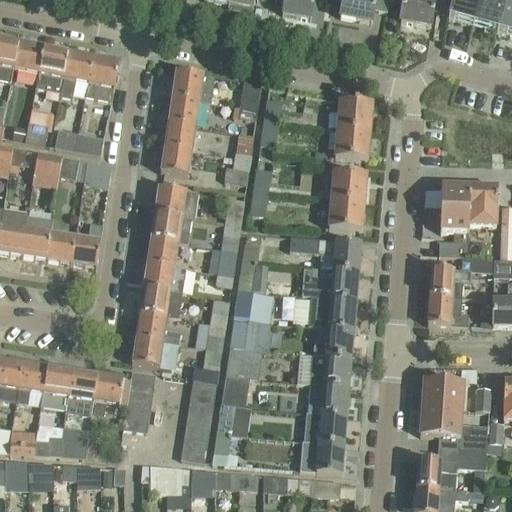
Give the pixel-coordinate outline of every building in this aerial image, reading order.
[(204,0),(204,4),(228,9),(229,0),(204,0)] [(267,3),(267,0),(229,0),(228,9),(236,10),(236,12),(238,15),(249,17),(251,15),(251,13),(252,13),(255,1),(267,3)] [(285,0),(282,18),(310,23),(314,0),(285,0)] [(371,27),(375,8),(376,0),(343,0),(339,21),(371,27)] [(394,0),(404,2),(399,25),(430,30),(435,0),(394,0)] [(453,0),(447,22),(471,29),(479,0),(453,0)] [(500,0),(499,5),(480,0),(479,0),(471,29),(496,36),(506,0),(500,0)] [(511,0),(506,0),(496,36),(511,40),(511,0)] [(13,74),(19,46),(0,42),(0,84),(10,86),(13,74)] [(44,51),(19,46),(13,74),(38,79),(44,51)] [(35,93),(58,97),(61,84),(62,84),(68,56),(44,51),(38,79),(35,93)] [(61,84),(58,97),(58,102),(71,104),(74,86),(87,89),(88,89),(93,61),(68,56),(62,84),(61,84)] [(119,66),(93,61),(88,89),(87,89),(85,102),(110,107),(119,66)] [(199,105),(210,107),(214,82),(175,76),(171,101),(199,105)] [(243,86),(239,111),(257,114),(260,88),(243,86)] [(195,130),(199,105),(171,101),(167,126),(195,130)] [(267,104),(265,115),(279,117),(281,106),(267,104)] [(372,108),(339,105),(337,134),(369,136),(372,108)] [(255,126),(257,114),(239,111),(237,123),(255,126)] [(30,124),(46,129),(50,117),(33,112),(30,124)] [(263,126),(277,129),(279,117),(265,115),(263,126)] [(3,119),(2,127),(0,136),(0,142),(25,147),(28,129),(29,124),(3,119)] [(164,151),(192,155),(195,130),(167,126),(164,151)] [(263,126),(262,138),(276,140),(277,129),(263,126)] [(47,132),(28,129),(25,147),(44,150),(47,132)] [(75,156),(78,139),(57,134),(54,152),(75,156)] [(367,165),(369,136),(337,134),(334,162),(367,165)] [(234,160),(249,162),(252,140),(238,138),(235,157),(234,160)] [(260,149),(274,151),(276,140),(262,138),(260,149)] [(78,139),(75,156),(100,161),(103,144),(78,139)] [(0,167),(9,170),(9,168),(11,152),(0,149),(0,167)] [(188,181),(192,155),(164,151),(160,177),(188,181)] [(11,152),(9,168),(23,171),(26,155),(11,152)] [(58,181),(60,162),(37,157),(33,176),(34,176),(32,187),(57,192),(58,181)] [(222,194),(244,197),(249,162),(234,160),(233,172),(226,171),(222,194)] [(58,181),(84,187),(87,168),(86,168),(87,167),(60,162),(58,181)] [(111,172),(87,168),(84,187),(84,190),(108,194),(111,172)] [(256,174),(254,185),(269,187),(270,176),(256,174)] [(330,204),(363,207),(366,179),(365,179),(333,176),(330,204)] [(267,198),(269,187),(254,185),(252,196),(267,198)] [(468,230),(469,190),(441,189),(439,237),(459,238),(459,247),(467,247),(468,230)] [(497,191),(469,190),(468,230),(495,230),(496,214),(497,191)] [(158,192),(154,218),(182,222),(181,223),(190,225),(190,224),(194,224),(197,198),(158,192)] [(239,231),(244,197),(222,194),(221,201),(228,202),(224,228),(239,231)] [(267,198),(252,196),(251,207),(265,209),(267,198)] [(328,233),(341,234),(360,236),(361,236),(363,207),(330,204),(328,233)] [(264,220),(265,209),(251,207),(249,219),(264,221),(264,220)] [(511,212),(502,212),(501,238),(511,238),(511,212)] [(0,258),(21,262),(26,234),(27,221),(28,218),(3,214),(1,230),(0,229),(0,258)] [(182,222),(154,218),(150,243),(178,247),(187,249),(190,225),(181,223),(182,222)] [(26,234),(21,262),(46,266),(50,238),(52,225),(27,221),(26,234)] [(224,228),(221,254),(236,256),(239,231),(224,228)] [(87,243),(74,241),(70,269),(95,273),(102,231),(90,229),(87,243)] [(74,241),(50,238),(46,266),(70,269),(74,241)] [(500,265),(511,265),(511,238),(501,238),(500,265)] [(311,273),(358,277),(360,248),(290,242),(289,256),(320,259),(319,273),(311,273)] [(146,268),(174,272),(178,247),(150,243),(146,268)] [(467,247),(459,247),(438,246),(438,261),(461,261),(467,261),(467,247)] [(244,248),(241,267),(257,268),(259,250),(244,248)] [(207,276),(216,278),(232,280),(236,256),(221,254),(211,253),(207,276)] [(467,263),(467,261),(461,261),(460,275),(431,273),(429,301),(461,303),(462,288),(469,289),(470,276),(492,278),(493,264),(467,263)] [(492,283),(511,282),(511,265),(500,265),(493,264),(492,278),(492,283)] [(237,296),(253,297),(257,268),(241,267),(237,296)] [(186,274),(174,272),(146,268),(143,293),(182,299),(183,299),(186,274)] [(355,306),(358,277),(311,273),(310,288),(331,290),(330,304),(355,306)] [(231,292),(232,280),(216,278),(214,290),(231,292)] [(511,331),(511,290),(507,290),(507,306),(492,306),(492,331),(511,331)] [(182,299),(143,293),(139,318),(167,322),(178,323),(182,299)] [(250,313),(253,297),(237,296),(233,325),(258,327),(260,314),(250,313)] [(461,303),(429,301),(427,329),(466,332),(467,319),(460,319),(461,303)] [(308,331),(327,332),(353,335),(355,306),(330,304),(310,302),(308,331)] [(209,328),(225,330),(229,306),(213,304),(209,328)] [(139,318),(135,343),(163,347),(178,349),(179,337),(165,335),(167,322),(139,318)] [(480,324),(479,331),(490,332),(491,321),(482,321),(481,323),(480,324)] [(233,325),(229,353),(255,355),(259,327),(258,327),(233,325)] [(221,356),(225,330),(209,328),(198,327),(195,352),(211,355),(221,356)] [(314,343),(312,360),(350,364),(353,335),(327,332),(326,344),(314,343)] [(159,373),(163,347),(135,343),(131,368),(159,373)] [(229,353),(225,382),(249,384),(249,383),(258,385),(261,358),(255,357),(255,355),(229,353)] [(221,356),(211,355),(210,364),(203,363),(201,379),(218,381),(221,356)] [(350,364),(312,360),(310,389),(348,392),(350,364)] [(0,392),(17,395),(19,395),(23,367),(0,363),(0,392)] [(29,397),(44,399),(48,371),(23,367),(19,395),(17,395),(16,407),(27,408),(29,397)] [(42,411),(65,415),(67,403),(69,403),(73,375),(48,371),(44,399),(42,411)] [(98,379),(73,375),(69,403),(67,403),(65,415),(65,418),(89,421),(91,406),(94,407),(98,379)] [(130,383),(129,389),(153,392),(155,379),(131,376),(130,383)] [(126,410),(127,400),(129,389),(130,383),(98,379),(94,407),(91,406),(89,421),(90,422),(90,419),(102,421),(104,408),(126,412),(126,410)] [(245,412),(249,384),(225,382),(221,408),(235,410),(245,412)] [(421,412),(460,415),(462,387),(423,384),(421,412)] [(503,424),(511,424),(511,385),(503,385),(503,424)] [(193,387),(191,398),(214,401),(216,390),(193,387)] [(127,400),(151,402),(153,392),(129,389),(127,400)] [(345,421),(348,392),(310,389),(307,418),(345,421)] [(476,393),(475,416),(488,417),(490,394),(476,393)] [(214,401),(191,398),(189,409),(212,412),(214,401)] [(126,410),(138,412),(150,413),(151,402),(127,400),(126,410)] [(211,424),(212,412),(189,409),(187,420),(211,424)] [(122,434),(134,436),(138,412),(126,410),(126,412),(122,434)] [(233,421),(233,423),(248,425),(250,413),(245,412),(235,410),(233,421)] [(150,413),(138,412),(134,436),(146,437),(150,413)] [(485,457),(486,447),(486,441),(469,440),(470,430),(460,429),(460,415),(421,412),(419,440),(459,443),(458,455),(485,457)] [(345,421),(307,418),(306,432),(319,433),(318,448),(343,450),(345,421)] [(215,439),(230,441),(233,423),(233,421),(218,419),(215,439)] [(187,420),(186,431),(209,435),(211,424),(187,420)] [(486,447),(485,457),(500,458),(502,428),(489,428),(488,448),(486,447)] [(209,435),(186,431),(184,442),(207,446),(209,435)] [(230,441),(215,439),(211,468),(226,470),(230,441)] [(0,442),(0,457),(9,458),(10,444),(0,442)] [(35,449),(34,460),(48,461),(60,461),(61,447),(61,442),(49,442),(48,446),(35,445),(35,449)] [(205,457),(207,446),(184,442),(182,453),(205,457)] [(85,463),(86,448),(61,447),(60,461),(85,463)] [(343,450),(318,448),(302,447),(300,476),(340,479),(343,450)] [(34,460),(35,449),(10,448),(9,458),(34,460)] [(86,448),(85,463),(85,464),(119,466),(120,450),(86,448)] [(205,457),(182,453),(180,465),(204,469),(205,457)] [(500,458),(485,457),(458,455),(457,467),(418,464),(416,492),(468,496),(468,495),(455,494),(456,474),(484,476),(486,457),(500,458)] [(4,466),(4,484),(20,484),(20,494),(28,494),(28,483),(28,467),(19,467),(4,466)] [(38,468),(28,467),(28,483),(37,484),(38,468)] [(76,486),(76,470),(67,470),(66,485),(76,486)] [(76,470),(76,486),(76,494),(101,493),(101,487),(100,472),(86,471),(76,470)] [(150,486),(150,470),(142,470),(140,485),(150,486)] [(165,472),(150,470),(150,486),(150,500),(166,500),(165,472)] [(181,473),(165,472),(166,500),(181,500),(181,490),(181,473)] [(125,473),(119,473),(114,473),(113,488),(123,489),(125,473)] [(190,490),(190,474),(182,473),(182,474),(181,473),(181,490),(190,490)] [(215,476),(190,474),(190,490),(190,506),(215,505),(215,476)] [(104,475),(104,487),(113,488),(113,475),(104,475)] [(229,478),(215,476),(215,505),(215,511),(230,511),(230,493),(229,478)] [(230,493),(238,494),(239,479),(229,478),(230,493)] [(258,480),(239,479),(238,494),(256,496),(258,480)] [(286,498),(288,483),(263,481),(262,496),(286,498)] [(288,483),(286,498),(296,499),(297,484),(288,483)] [(338,503),(340,487),(312,485),(310,500),(338,503)] [(467,506),(468,496),(416,492),(414,511),(453,511),(454,505),(467,506)] [(494,499),(489,499),(485,502),(485,508),(488,511),(492,511),(493,511),(498,508),(498,503),(494,499)]
